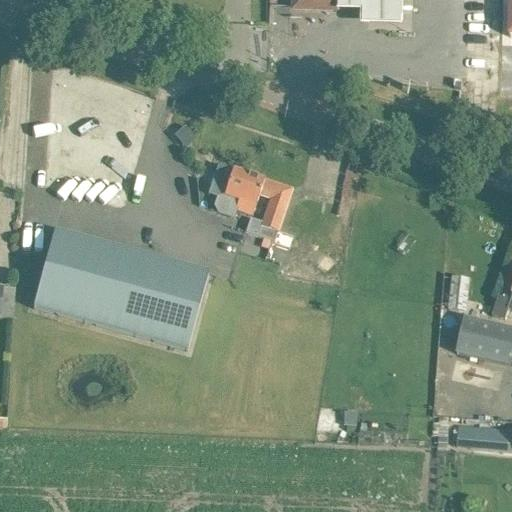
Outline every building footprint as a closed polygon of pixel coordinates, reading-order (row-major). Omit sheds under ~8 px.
[(333,11),(334,1),(333,0),(293,0),(293,10),(333,11)] [(403,29),(403,0),(338,0),(338,13),(361,13),(361,28),(403,29)] [(185,128),(173,138),(184,150),(196,139),(185,128)] [(237,213),(251,218),(263,182),(233,172),(225,195),(217,199),(214,207),(218,215),(234,221),(237,213)] [(294,188),(292,192),(275,186),(256,238),(274,244),(299,253),(311,218),(328,224),(335,202),(294,188)] [(33,310),(187,352),(208,275),(54,233),(33,310)] [(452,278),(448,311),(466,313),(470,281),(452,278)] [(0,318),(13,320),(15,289),(3,288),(3,287),(0,286),(0,318)] [(474,302),(472,311),(485,314),(487,305),(474,302)] [(456,355),(511,367),(511,330),(464,319),(456,355)] [(437,453),(448,453),(449,419),(438,419),(437,453)] [(511,431),(459,427),(457,449),(511,453),(511,431)]
